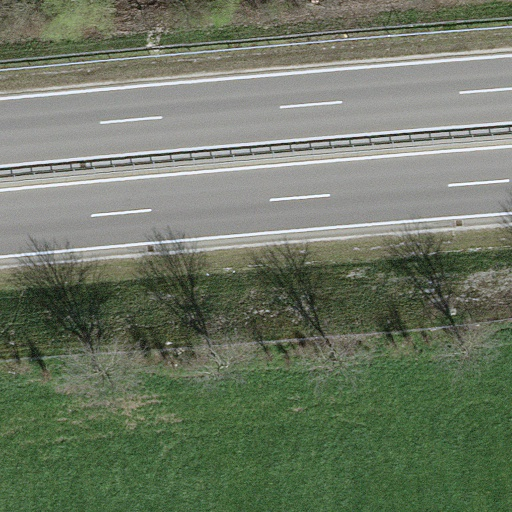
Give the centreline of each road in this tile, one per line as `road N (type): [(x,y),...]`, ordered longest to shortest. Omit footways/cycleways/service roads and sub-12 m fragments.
road 1 (motorway): [(0,223),(511,180)]
road 2 (motorway): [(511,88),(0,131)]
